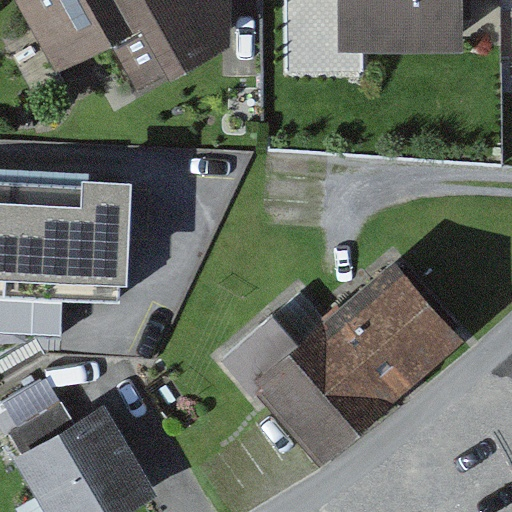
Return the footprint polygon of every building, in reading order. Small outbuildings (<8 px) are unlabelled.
[(225,0),(12,0),(53,72),(116,37),(149,97),(221,57),(226,1),(225,0)] [(330,0),(331,52),(458,50),(456,0),(330,0)] [(0,189),(0,302),(124,311),(132,198),(0,189)] [(386,270),(245,389),(315,472),(456,353),(386,270)] [(55,374),(0,402),(0,420),(13,446),(75,414),(55,374)] [(11,464),(39,511),(131,511),(150,502),(99,413),(11,464)]
